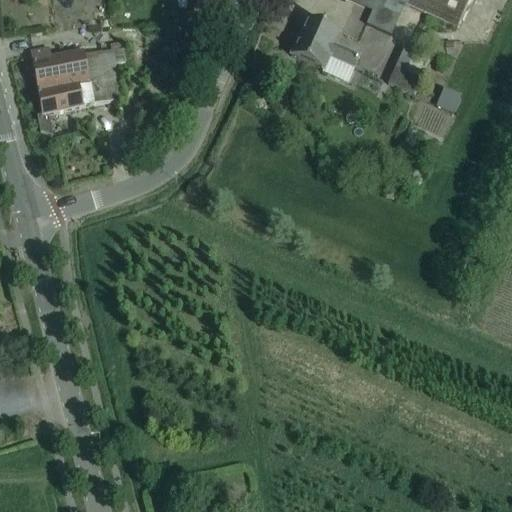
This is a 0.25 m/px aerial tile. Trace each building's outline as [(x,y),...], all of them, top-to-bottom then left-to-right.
[(226,0),(200,0),(196,11),(217,20),(226,0)] [(468,0),(344,0),(372,12),(366,26),(383,34),(397,3),(456,30),(468,0)] [(339,35),(326,29),(307,20),(291,58),(322,72),(328,60),(353,71),(359,58),(334,47),(339,35)] [(110,47),(111,53),(84,58),(83,53),(50,60),(48,50),(30,54),(38,98),(42,118),(122,101),(115,66),(120,65),(124,64),(121,45),(110,47)] [(414,97),(428,62),(403,52),(389,86),(414,97)] [(129,96),(114,110),(127,124),(142,110),(129,96)]
